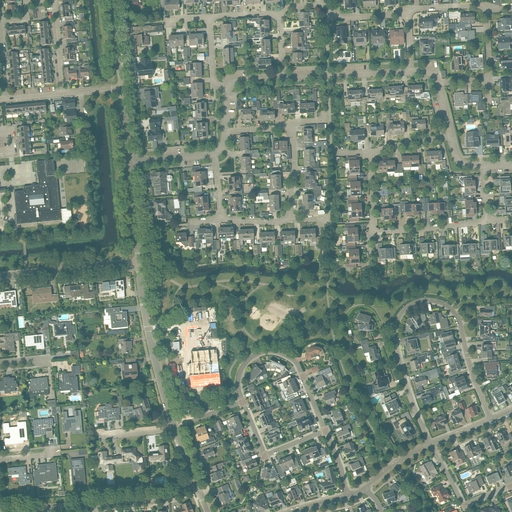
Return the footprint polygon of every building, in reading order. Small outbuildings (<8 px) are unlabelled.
[(61,12),(70,11),(70,8),(72,7),(71,5),(73,5),(72,0),(68,0),(62,1),(63,4),(64,4),(64,5),(60,6),(61,12)] [(172,9),(171,0),(164,0),(165,2),(165,8),(165,10),(172,9)] [(174,0),(171,0),(172,9),(179,9),(179,7),(179,1),(175,1),(174,0)] [(344,0),(345,8),(355,7),(355,1),(359,1),(359,0),(344,0)] [(8,2),(8,6),(9,6),(9,9),(7,9),(8,14),(16,13),(15,8),(17,8),(16,4),(16,2),(16,1),(15,1),(15,2),(8,2)] [(299,21),(308,20),(308,16),(310,16),(310,13),(313,13),(313,10),(305,10),(306,13),(299,14),(299,21)] [(71,14),(70,11),(61,12),(62,18),(69,17),(69,21),(73,20),(72,14),(71,14)] [(459,25),(456,25),(456,29),(465,28),(471,28),(471,24),(474,23),(474,21),(474,13),(469,14),(467,14),(461,14),(461,19),(461,22),(459,22),(459,25)] [(418,27),(419,27),(419,29),(433,28),(433,21),(437,21),(437,15),(430,16),(430,20),(423,20),(419,20),(419,24),(418,24),(418,27)] [(501,22),(497,23),(498,31),(503,31),(505,31),(505,34),(510,33),(511,33),(511,30),(511,20),(511,19),(511,16),(507,17),(507,19),(501,19),(501,21),(501,22)] [(308,20),(299,21),(300,27),(306,27),(306,30),(310,30),(314,30),(314,27),(311,27),(310,24),(309,24),(308,20)] [(222,32),(231,32),(231,28),(236,28),(236,21),(228,22),(228,25),(221,26),(222,32)] [(63,33),(72,32),(72,29),(74,29),(73,26),(75,26),(75,22),(70,23),(70,26),(62,27),(63,33)] [(132,36),(136,36),(137,47),(138,47),(137,45),(142,44),(142,45),(149,45),(148,36),(146,36),(146,31),(157,30),(157,26),(151,27),(151,26),(132,27),(132,28),(134,27),(135,36),(132,36)] [(351,42),(350,38),(347,38),(346,27),(336,27),(337,44),(337,42),(347,42),(347,43),(347,44),(351,44),(351,42)] [(256,32),(256,35),(252,35),(253,38),(260,38),(259,34),(260,34),(260,35),(269,34),(269,28),(260,28),(260,31),(256,32)] [(465,28),(456,29),(456,34),(458,34),(458,37),(467,37),(468,41),(470,41),(475,41),(475,30),(471,31),(467,31),(465,31),(465,28)] [(310,30),(306,30),(300,30),(300,33),(292,34),(292,41),(302,40),(302,37),(308,36),(308,33),(310,33),(310,30)] [(372,43),(384,43),(384,36),(384,31),(380,31),(380,32),(377,32),(377,31),(372,32),(372,37),(372,43)] [(72,32),(63,33),(64,39),(71,39),(72,42),(77,42),(77,38),(75,38),(74,35),(73,36),(72,32)] [(231,32),(222,32),(222,39),(229,39),(229,43),(237,42),(236,36),(231,36),(231,32)] [(354,38),(350,38),(351,42),(351,44),(351,49),(354,48),(354,44),(366,44),(366,38),(366,33),(359,34),(359,32),(353,33),(354,38)] [(390,32),(390,37),(390,45),(404,44),(403,32),(390,32)] [(498,39),(497,39),(498,42),(498,48),(501,48),(501,49),(506,49),(510,48),(509,39),(511,38),(511,33),(510,33),(505,34),(505,38),(503,38),(498,38),(498,39)] [(183,36),(176,36),(177,46),(180,46),(181,49),(184,49),(184,57),(187,56),(187,54),(187,48),(184,48),(183,36)] [(421,55),(430,54),(433,54),(432,40),(436,40),(436,36),(429,36),(429,40),(429,41),(425,41),(420,41),(420,50),(421,50),(421,55)] [(260,41),(260,38),(253,38),(253,41),(258,41),(259,44),(261,44),(261,48),(270,47),(270,44),(269,40),(260,41)] [(292,41),(293,48),(299,47),(300,51),(306,50),(309,50),(308,44),(305,44),(305,40),(302,40),(292,41)] [(65,55),(75,54),(74,50),(76,50),(75,44),(72,44),(72,48),(65,49),(65,55)] [(270,47),(261,48),(262,52),(259,52),(259,55),(256,55),(256,58),(258,58),(263,58),(263,55),(270,54),(270,47)] [(223,57),(233,57),(233,48),(223,49),(223,57)] [(306,50),(300,51),(296,51),(297,54),(293,54),(294,63),(302,62),(301,58),(307,57),(306,50)] [(454,57),(454,65),(455,70),(459,70),(459,71),(460,71),(460,70),(462,70),(462,57),(465,57),(465,51),(458,51),(458,57),(454,57)] [(75,54),(65,55),(66,61),(73,60),(74,64),(77,63),(76,57),(75,57),(75,54)] [(470,62),(470,65),(470,69),(477,69),(477,68),(479,68),(479,69),(483,69),(483,58),(471,58),(471,54),(467,55),(467,62),(470,62)] [(500,69),(505,69),(511,68),(511,54),(508,55),(508,59),(500,59),(500,65),(499,65),(500,69)] [(233,57),(223,57),(224,66),(234,65),(233,60),(233,57)] [(263,58),(258,58),(258,60),(259,70),(271,69),(270,60),(268,61),(268,58),(263,58)] [(149,59),(146,59),(141,60),(142,67),(138,67),(139,76),(153,74),(152,66),(149,66),(149,59)] [(77,78),(77,79),(81,79),(81,77),(89,76),(88,65),(85,66),(85,69),(80,70),(80,66),(76,67),(77,78)] [(77,78),(76,67),(73,67),(73,70),(68,71),(68,67),(64,68),(65,81),(69,81),(69,78),(71,78),(77,78)] [(508,80),(500,80),(500,85),(501,85),(501,86),(500,86),(501,92),(509,92),(509,94),(511,93),(511,89),(510,89),(510,82),(510,80),(508,80)] [(415,97),(414,86),(407,86),(408,93),(405,93),(405,100),(410,100),(410,97),(415,97)] [(422,86),(414,86),(415,97),(420,97),(420,99),(425,99),(430,99),(429,92),(422,93),(422,86)] [(395,98),(395,87),(387,87),(388,94),(385,95),(385,97),(385,101),(390,101),(390,98),(395,98)] [(405,100),(405,93),(402,94),(402,87),(395,87),(395,98),(400,98),(400,100),(400,101),(401,103),(405,102),(405,100)] [(156,107),(155,99),(159,99),(158,90),(149,90),(149,92),(144,92),(144,97),(146,97),(147,99),(146,99),(147,108),(156,107)] [(375,101),(375,90),(367,90),(368,97),(365,97),(365,104),(371,104),(370,101),(375,101)] [(385,97),(382,97),(382,90),(375,90),(375,101),(380,101),(380,103),(385,103),(385,101),(385,97)] [(355,102),(355,91),(347,92),(348,98),(345,99),(345,105),(351,105),(351,102),(355,102)] [(365,104),(365,97),(362,98),(362,91),(355,91),(355,102),(356,106),(362,106),(362,110),(366,110),(365,104)] [(470,95),(467,95),(468,104),(471,104),(471,101),(477,101),(477,111),(482,111),(485,111),(485,110),(485,105),(482,105),(481,100),(481,98),(481,92),(470,92),(470,95)] [(468,104),(467,95),(463,95),(463,93),(459,93),(459,94),(457,94),(457,93),(454,93),(455,106),(464,106),(464,105),(468,104)] [(501,115),(506,115),(511,115),(511,110),(510,110),(510,104),(511,104),(511,96),(506,97),(506,100),(500,100),(501,111),(500,112),(501,113),(501,115)] [(63,105),(61,105),(61,110),(66,110),(66,109),(70,108),(75,108),(75,100),(68,101),(68,99),(62,100),(63,105)] [(248,121),(247,110),(243,110),(243,108),(241,108),(241,101),(237,102),(237,110),(240,110),(240,116),(242,115),(242,119),(244,119),(244,121),(248,121)] [(74,110),(69,111),(64,111),(65,118),(67,118),(67,122),(72,122),(77,121),(76,115),(74,116),(74,110)] [(400,124),(397,125),(397,135),(404,134),(403,126),(406,126),(406,121),(406,114),(406,112),(402,112),(403,115),(403,122),(400,122),(400,124)] [(390,115),(389,113),(386,113),(386,122),(386,124),(387,129),(390,129),(390,135),(397,135),(397,125),(393,125),(393,123),(390,123),(390,115)] [(409,114),(406,114),(406,121),(411,121),(412,129),(419,129),(418,120),(414,121),(414,117),(410,117),(409,114)] [(418,120),(419,129),(425,128),(425,125),(429,125),(428,117),(422,117),(422,120),(418,120)] [(157,141),(158,142),(162,142),(164,139),(164,133),(162,132),(160,132),(160,131),(159,126),(160,126),(159,119),(149,120),(150,127),(151,126),(152,132),(148,133),(149,141),(157,141)] [(194,121),(188,121),(189,124),(194,124),(194,131),(197,131),(207,130),(207,123),(197,124),(195,124),(194,121)] [(357,142),(357,131),(354,131),(353,128),(350,128),(350,123),(344,123),(345,133),(350,133),(350,141),(354,141),(354,142),(357,142)] [(64,136),(67,136),(72,135),(71,127),(69,127),(69,124),(64,125),(60,125),(61,132),(63,132),(64,136)] [(360,131),(357,131),(357,142),(360,142),(360,140),(364,140),(364,134),(367,134),(367,125),(367,124),(363,124),(363,127),(360,128),(360,131)] [(380,127),(377,128),(377,136),(384,135),(384,133),(387,133),(387,129),(386,124),(380,125),(380,127)] [(303,136),(312,136),(312,130),(316,129),(315,125),(309,125),(310,129),(303,130),(303,136)] [(373,125),(367,125),(367,134),(370,133),(370,136),(377,136),(377,128),(374,128),(373,125)] [(478,132),(471,133),(466,133),(466,138),(468,138),(468,148),(478,147),(478,137),(482,137),(481,126),(477,126),(478,132)] [(502,130),(502,135),(505,135),(505,139),(505,146),(509,146),(510,146),(510,144),(511,144),(511,145),(511,131),(506,131),(506,127),(502,128),(502,130)] [(486,136),(486,140),(486,145),(494,145),(494,146),(499,146),(499,140),(502,140),(502,135),(502,130),(498,130),(498,132),(496,132),(494,134),(494,136),(486,136)] [(240,145),(249,144),(249,138),(252,137),(252,134),(240,135),(240,145)] [(315,136),(312,136),(303,136),(304,143),(310,142),(311,147),(318,147),(318,146),(327,146),(327,141),(315,142),(315,136)] [(56,139),(52,139),(53,144),(57,144),(61,144),(61,149),(68,149),(69,150),(74,150),(73,141),(66,141),(65,138),(56,139)] [(280,142),(280,151),(287,151),(287,160),(291,160),(290,146),(287,147),(286,140),(283,140),(284,142),(280,142)] [(318,147),(311,147),(311,151),(304,151),(304,158),(314,158),(314,154),(318,154),(318,147)] [(441,152),(434,152),(434,161),(434,165),(442,164),(442,169),(445,169),(445,160),(441,160),(441,152)] [(423,173),(422,164),(418,165),(418,159),(415,159),(415,156),(410,157),(410,167),(418,166),(418,174),(423,174),(423,173)] [(349,168),(359,168),(359,160),(356,160),(356,157),(346,157),(346,161),(349,161),(349,168)] [(410,167),(410,157),(405,157),(405,160),(402,160),(402,164),(398,164),(399,173),(403,173),(403,167),(410,167)] [(314,162),(314,158),(304,158),(305,166),(311,166),(312,169),(319,169),(319,161),(314,162)] [(45,161),(36,162),(38,177),(39,185),(35,185),(35,184),(34,184),(32,185),(32,184),(31,184),(32,186),(23,187),(24,191),(14,192),(15,192),(15,198),(15,199),(16,205),(15,205),(16,205),(17,212),(16,212),(17,225),(17,224),(24,223),(24,224),(24,223),(30,223),(31,223),(37,222),(37,223),(41,222),(48,221),(48,222),(48,221),(54,220),(54,221),(54,220),(61,220),(61,221),(60,207),(59,207),(58,201),(59,201),(58,201),(58,195),(58,194),(57,188),(58,188),(57,188),(57,182),(56,176),(57,176),(57,175),(55,175),(54,160),(45,161)] [(399,173),(398,164),(392,165),(392,161),(386,162),(387,172),(394,171),(394,173),(399,173)] [(387,172),(386,162),(381,162),(381,165),(378,165),(379,176),(382,176),(382,172),(387,172)] [(195,180),(205,179),(205,172),(199,172),(199,170),(200,170),(200,167),(192,167),(193,177),(195,176),(195,180)] [(359,168),(349,168),(349,175),(347,175),(347,179),(355,179),(355,175),(360,175),(359,168)] [(320,169),(319,169),(312,169),(312,173),(305,173),(306,180),(315,180),(314,176),(317,176),(317,173),(320,173),(320,169)] [(152,174),(153,181),(155,180),(156,193),(161,193),(166,192),(165,181),(167,181),(170,181),(172,180),(172,178),(172,176),(171,175),(170,175),(167,175),(166,173),(152,174)] [(464,187),(475,186),(474,181),(471,181),(471,176),(456,176),(457,180),(459,180),(463,182),(463,185),(464,187)] [(502,187),(510,186),(511,186),(511,179),(510,180),(509,176),(501,177),(501,179),(493,180),(493,184),(502,184),(502,187)] [(205,179),(195,180),(195,183),(193,183),(194,192),(201,192),(200,186),(206,186),(205,179)] [(355,179),(347,179),(347,183),(350,183),(350,190),(361,189),(360,182),(355,182),(355,179)] [(315,180),(306,180),(306,188),(313,187),(313,191),(321,190),(321,186),(317,187),(317,184),(315,184),(315,180)] [(240,188),(240,185),(229,185),(230,192),(236,192),(236,195),(242,195),(242,188),(240,188)] [(475,186),(464,187),(465,187),(465,195),(462,195),(462,198),(472,198),(472,192),(475,192),(475,186)] [(510,186),(502,187),(502,191),(499,191),(500,197),(502,197),(510,196),(510,186)] [(361,189),(350,190),(347,190),(348,201),(348,200),(356,200),(358,200),(358,196),(361,196),(361,189)] [(321,190),(313,191),(313,195),(303,195),(304,202),(312,202),(312,198),(317,198),(317,195),(321,195),(321,190)] [(201,192),(194,192),(195,205),(198,205),(208,204),(207,197),(201,197),(201,192)] [(242,195),(236,195),(236,198),(230,198),(230,205),(241,205),(240,201),(243,201),(242,195)] [(511,196),(510,196),(502,197),(503,203),(505,203),(505,206),(511,206),(511,196)] [(425,212),(431,211),(432,214),(437,214),(436,204),(429,204),(429,202),(428,198),(424,198),(424,199),(424,203),(425,212)] [(472,198),(462,198),(462,202),(465,201),(466,209),(476,209),(475,203),(472,203),(472,198)] [(420,205),(412,205),(413,215),(418,215),(418,212),(425,212),(424,203),(424,199),(421,199),(420,201),(420,205)] [(356,200),(348,200),(349,204),(351,204),(351,211),(362,211),(361,203),(356,204),(356,200)] [(164,201),(160,201),(155,202),(156,209),(155,209),(156,215),(158,214),(158,219),(162,218),(162,219),(166,219),(166,221),(172,220),(172,215),(166,211),(165,211),(164,201)] [(413,215),(412,205),(408,205),(408,202),(406,201),(400,201),(400,204),(401,213),(407,212),(408,216),(413,215)] [(444,204),(436,204),(437,214),(442,214),(442,211),(449,210),(448,201),(444,201),(444,204)] [(312,206),(312,202),(304,202),(304,209),(309,209),(309,215),(318,215),(317,210),(317,206),(312,206)] [(208,204),(198,205),(198,208),(196,208),(196,215),(204,214),(203,214),(203,211),(208,211),(208,204)] [(393,209),(389,209),(389,220),(395,219),(394,216),(397,216),(397,213),(401,213),(400,204),(393,204),(393,209)] [(389,220),(389,209),(388,205),(383,205),(383,206),(379,206),(380,210),(381,210),(381,217),(384,217),(384,220),(389,220)] [(511,206),(505,206),(506,210),(499,210),(499,215),(509,214),(509,213),(511,212),(511,206)] [(476,209),(466,209),(466,214),(462,214),(462,217),(473,217),(473,214),(476,214),(476,209)] [(362,211),(351,211),(351,218),(349,218),(350,222),(360,221),(360,218),(362,218),(362,211)] [(348,236),(358,235),(358,228),(353,228),(352,224),(345,225),(345,229),(347,229),(348,236)] [(205,239),(205,229),(198,230),(198,237),(195,237),(196,248),(199,248),(199,243),(202,243),(202,239),(205,239)] [(212,229),(205,229),(205,239),(209,239),(209,243),(212,243),(212,250),(217,250),(217,249),(220,249),(219,240),(213,241),(212,229)] [(247,239),(246,230),(239,231),(239,236),(240,240),(233,241),(233,249),(240,249),(240,245),(243,245),(243,239),(247,239)] [(253,230),(246,230),(247,239),(250,239),(251,243),(251,245),(253,245),(257,245),(257,244),(254,245),(253,235),(253,230)] [(308,230),(308,239),(312,239),(312,243),(316,242),(317,248),(320,248),(320,237),(315,237),(315,230),(308,230)] [(504,240),(505,242),(501,242),(502,250),(506,250),(506,247),(511,247),(511,238),(507,238),(507,231),(503,231),(503,240),(504,240)] [(175,234),(176,239),(176,242),(186,242),(186,233),(175,234)] [(358,235),(348,236),(348,242),(346,243),(346,246),(354,246),(353,242),(358,242),(358,235)] [(484,244),(484,246),(480,246),(480,254),(491,254),(491,250),(490,243),(487,243),(486,235),(482,235),(482,244),(484,244)] [(427,254),(427,246),(424,246),(423,238),(419,238),(419,248),(421,248),(421,254),(427,254)] [(461,239),(462,248),(462,250),(460,250),(460,255),(470,254),(469,246),(466,247),(466,238),(461,239)] [(407,255),(406,247),(403,247),(402,239),(398,239),(399,249),(400,249),(400,255),(407,255)] [(490,243),(491,250),(500,250),(500,239),(494,240),(494,242),(490,243)] [(449,255),(448,248),(445,248),(445,240),(440,240),(441,250),(438,250),(439,256),(449,255)] [(427,246),(427,254),(437,253),(437,242),(431,243),(431,246),(427,246)] [(386,259),(385,251),(382,251),(382,243),(377,243),(378,253),(379,253),(379,255),(375,255),(375,261),(380,261),(380,259),(386,259)] [(480,257),(480,254),(479,243),(473,243),(473,246),(469,246),(470,254),(475,254),(476,255),(477,257),(480,257)] [(406,247),(407,255),(412,254),(413,257),(414,258),(416,258),(416,244),(410,244),(410,247),(406,247)] [(452,247),(448,248),(449,255),(453,255),(453,257),(455,259),(459,259),(458,244),(452,245),(452,247)] [(354,250),(354,246),(346,246),(346,250),(348,250),(349,257),(359,257),(359,249),(354,250)] [(385,251),(386,259),(396,259),(395,248),(389,248),(389,251),(385,251)] [(359,257),(349,257),(349,264),(347,264),(347,268),(355,268),(355,264),(359,264),(359,257)] [(123,281),(102,283),(103,291),(110,291),(110,289),(116,288),(117,298),(125,297),(123,281)] [(95,292),(89,292),(88,284),(83,285),(83,284),(82,284),(82,286),(70,287),(70,286),(64,286),(64,295),(71,295),(71,297),(80,296),(80,293),(83,292),(84,299),(93,299),(95,299),(95,292)] [(32,289),(33,294),(33,303),(58,300),(58,295),(51,295),(51,288),(45,288),(45,290),(42,290),(42,289),(32,289)] [(0,303),(11,302),(12,306),(16,306),(15,291),(11,292),(0,293),(0,303)] [(495,312),(495,307),(487,306),(487,310),(480,310),(480,316),(490,317),(491,312),(495,312)] [(109,309),(106,309),(106,313),(108,313),(108,316),(111,315),(112,323),(112,328),(123,327),(128,327),(126,313),(122,313),(122,312),(119,313),(119,311),(118,311),(118,308),(119,308),(114,308),(109,309)] [(432,314),(429,315),(430,321),(428,321),(429,325),(439,323),(441,330),(449,328),(447,318),(442,319),(440,313),(438,313),(438,312),(432,313),(432,314)] [(359,313),(357,317),(355,320),(358,321),(358,324),(358,326),(359,326),(358,330),(372,331),(372,325),(369,325),(369,324),(369,322),(370,318),(368,317),(365,315),(362,314),(359,314),(360,313),(359,313)] [(409,328),(413,331),(416,328),(416,329),(418,327),(422,323),(422,322),(423,321),(426,320),(424,313),(420,313),(421,316),(419,318),(415,314),(412,317),(410,318),(410,319),(406,323),(410,327),(409,328)] [(479,326),(479,329),(480,329),(480,330),(489,330),(489,328),(493,328),(496,324),(496,321),(493,321),(488,321),(488,324),(480,324),(480,325),(479,326)] [(43,335),(25,336),(26,342),(26,347),(36,346),(37,349),(44,349),(43,341),(49,340),(49,335),(48,326),(48,322),(43,322),(44,327),(45,333),(42,333),(43,335)] [(71,322),(54,324),(54,331),(55,336),(66,335),(66,341),(73,340),(72,334),(75,332),(74,327),(71,326),(71,322)] [(453,340),(453,339),(451,332),(444,333),(443,330),(435,332),(436,337),(439,336),(439,338),(440,338),(442,338),(443,342),(444,342),(453,340)] [(479,332),(479,335),(480,335),(480,337),(487,337),(487,341),(492,341),(496,341),(499,341),(499,337),(496,337),(492,334),(489,334),(489,330),(480,330),(480,331),(479,332)] [(0,337),(0,347),(6,347),(6,352),(14,352),(13,339),(19,339),(19,341),(19,336),(19,333),(5,334),(6,337),(0,337)] [(415,336),(407,337),(407,341),(407,345),(405,345),(406,347),(405,347),(408,354),(416,352),(415,350),(418,349),(416,339),(415,336)] [(122,339),(119,340),(119,344),(121,343),(121,349),(120,349),(119,350),(119,352),(120,353),(121,353),(122,353),(126,353),(128,353),(127,353),(131,353),(130,349),(132,348),(131,348),(131,346),(132,346),(131,341),(127,342),(127,339),(122,339)] [(444,342),(445,346),(444,346),(443,347),(444,349),(440,350),(442,354),(443,354),(450,352),(449,348),(455,347),(454,339),(453,339),(453,340),(444,342)] [(482,352),(491,352),(491,347),(496,347),(496,342),(494,342),(489,342),(489,345),(482,345),(482,352)] [(368,343),(361,345),(362,349),(363,349),(364,353),(368,352),(369,352),(371,361),(375,360),(380,359),(379,352),(376,352),(375,347),(369,348),(368,343)] [(311,349),(310,348),(308,349),(306,351),(306,354),(305,356),(306,356),(308,356),(308,358),(309,360),(309,359),(314,357),(316,357),(317,356),(317,354),(318,354),(319,353),(320,353),(321,351),(320,351),(321,350),(323,352),(324,351),(322,350),(320,348),(318,347),(315,347),(313,348),(311,349)] [(190,364),(186,364),(187,376),(189,376),(190,388),(219,385),(216,356),(213,356),(213,349),(189,352),(190,364)] [(452,351),(450,352),(443,354),(444,358),(445,358),(446,361),(447,361),(449,364),(459,361),(456,354),(453,355),(452,351)] [(491,352),(482,352),(482,358),(489,358),(489,361),(496,361),(496,356),(491,356),(491,352)] [(417,370),(420,369),(419,363),(425,362),(425,355),(416,357),(417,360),(409,362),(410,366),(411,366),(413,371),(417,370)] [(124,359),(119,360),(117,360),(118,364),(121,364),(122,380),(128,379),(129,379),(138,378),(137,373),(136,373),(136,370),(137,370),(136,364),(125,365),(124,359)] [(263,365),(264,369),(266,369),(276,369),(275,369),(276,368),(283,371),(285,368),(288,372),(288,371),(285,368),(285,367),(282,365),(278,361),(278,362),(278,363),(275,362),(274,362),(270,360),(271,361),(271,362),(265,362),(266,363),(266,364),(263,365)] [(459,361),(449,364),(450,368),(448,368),(449,372),(448,372),(450,376),(459,373),(457,369),(461,368),(459,361)] [(499,362),(485,363),(485,367),(486,373),(487,373),(487,378),(492,378),(492,377),(497,376),(496,367),(499,366),(499,362)] [(264,369),(263,365),(259,367),(259,368),(257,366),(255,368),(252,370),(250,372),(248,374),(249,375),(248,378),(251,381),(254,379),(263,375),(264,377),(266,378),(268,377),(266,374),(265,370),(264,369)] [(60,383),(60,388),(60,390),(70,389),(71,392),(78,391),(77,377),(75,377),(75,374),(80,374),(80,366),(72,367),(72,374),(67,375),(67,374),(62,374),(63,383),(60,383)] [(319,376),(315,378),(316,382),(317,382),(318,385),(317,385),(319,388),(323,386),(325,386),(327,386),(326,385),(323,378),(325,377),(324,375),(327,374),(325,369),(322,370),(318,372),(319,376)] [(373,375),(373,376),(374,377),(374,378),(375,379),(376,378),(379,386),(375,387),(376,392),(384,390),(383,386),(387,385),(387,384),(389,384),(388,379),(385,379),(383,371),(378,372),(375,373),(375,374),(374,375),(373,375)] [(426,380),(430,378),(428,371),(421,373),(422,377),(414,379),(417,387),(423,385),(423,386),(427,385),(426,380)] [(283,375),(277,381),(279,380),(286,377),(288,376),(287,372),(283,375)] [(457,386),(465,383),(463,377),(457,379),(455,376),(449,378),(450,382),(451,382),(453,387),(457,386)] [(30,383),(31,396),(49,395),(48,382),(47,377),(38,378),(38,379),(36,379),(29,379),(30,382),(29,382),(29,383),(30,383)] [(285,389),(297,385),(295,381),(294,381),(293,378),(288,381),(286,377),(279,380),(277,381),(276,381),(278,385),(283,383),(285,389)] [(0,388),(0,389),(4,389),(4,393),(15,392),(15,388),(18,387),(18,384),(16,384),(16,381),(14,381),(14,378),(10,378),(10,380),(9,380),(9,383),(6,383),(6,378),(3,378),(3,381),(0,381),(0,388)] [(465,383),(457,386),(458,390),(454,391),(456,396),(460,394),(459,392),(467,388),(465,383)] [(297,385),(285,389),(288,396),(284,397),(286,401),(290,399),(295,397),(293,394),(298,392),(298,389),(299,389),(297,385)] [(428,395),(421,398),(423,405),(428,403),(432,401),(432,403),(434,402),(435,402),(435,401),(435,400),(434,396),(436,395),(438,395),(437,391),(439,390),(440,392),(443,391),(441,385),(434,387),(435,389),(434,390),(433,389),(431,390),(426,392),(428,395)] [(497,393),(498,394),(494,396),(498,405),(505,401),(502,395),(506,392),(502,386),(497,389),(498,392),(497,393)] [(253,402),(263,398),(261,395),(265,393),(262,388),(253,392),(255,395),(251,397),(253,402)] [(324,402),(326,401),(328,405),(329,405),(330,405),(334,404),(334,403),(335,402),(334,398),(335,397),(334,394),(336,393),(335,390),(324,395),(325,398),(323,398),(324,402)] [(385,399),(383,399),(385,404),(384,404),(389,414),(390,416),(398,413),(397,410),(401,409),(396,399),(397,398),(395,394),(394,393),(389,396),(390,396),(385,399)] [(265,402),(263,398),(253,402),(256,408),(259,406),(261,410),(270,406),(268,401),(265,402)] [(296,409),(305,405),(304,401),(302,401),(302,399),(299,400),(298,398),(289,401),(292,407),(295,405),(296,409)] [(133,406),(122,408),(123,417),(124,417),(124,416),(123,417),(123,415),(128,414),(129,420),(134,419),(134,418),(137,418),(137,419),(143,417),(143,418),(147,417),(146,411),(148,410),(148,408),(146,400),(138,402),(140,408),(133,410),(133,406)] [(102,410),(98,410),(98,414),(99,419),(104,419),(104,422),(118,421),(120,420),(119,415),(120,415),(120,410),(120,408),(111,409),(111,405),(110,405),(109,405),(108,405),(107,405),(106,405),(106,406),(102,407),(102,410)] [(305,405),(296,409),(297,412),(294,413),(297,419),(304,416),(303,413),(307,412),(306,409),(307,409),(305,405)] [(465,410),(466,412),(468,417),(471,416),(471,417),(478,414),(475,406),(470,408),(468,409),(465,410)] [(261,422),(270,418),(268,415),(271,414),(270,411),(273,410),(272,407),(260,411),(260,412),(264,410),(266,413),(259,416),(261,422)] [(334,417),(331,418),(331,417),(335,426),(344,422),(339,413),(340,412),(339,409),(332,412),(334,417)] [(463,417),(461,413),(459,409),(453,412),(454,414),(450,416),(449,419),(452,421),(454,424),(461,421),(460,419),(463,417)] [(76,430),(76,426),(82,426),(80,410),(74,411),(75,419),(67,420),(67,412),(62,412),(64,427),(64,432),(70,431),(70,430),(76,430)] [(228,427),(241,422),(240,420),(239,419),(237,416),(234,417),(233,415),(230,416),(231,419),(229,419),(230,423),(227,424),(228,427)] [(443,425),(447,423),(443,415),(438,417),(439,420),(431,424),(433,428),(434,427),(436,431),(443,428),(442,425),(443,425)] [(303,418),(287,424),(289,428),(298,424),(299,427),(298,427),(299,431),(304,430),(303,429),(312,425),(310,419),(304,421),(303,418),(304,418),(304,417),(303,418)] [(34,420),(33,420),(34,434),(35,434),(35,432),(40,432),(40,435),(45,435),(45,434),(47,434),(47,437),(53,436),(52,425),(53,425),(53,426),(52,418),(52,419),(34,420)] [(270,418),(261,422),(264,428),(270,426),(271,429),(268,431),(279,426),(277,422),(275,423),(274,421),(271,422),(270,418)] [(395,423),(393,424),(396,430),(399,429),(402,434),(404,438),(406,437),(410,435),(411,436),(415,434),(412,428),(411,429),(407,422),(406,422),(404,418),(400,420),(395,423)] [(242,425),(241,422),(228,427),(229,430),(233,429),(234,432),(234,434),(235,437),(241,434),(239,430),(243,429),(241,426),(242,425)] [(9,428),(8,424),(3,424),(4,433),(10,432),(11,439),(9,439),(9,438),(8,439),(5,439),(5,444),(23,443),(22,427),(9,428)] [(338,432),(339,437),(340,440),(343,439),(343,440),(351,437),(349,432),(352,431),(349,424),(342,427),(343,430),(338,432)] [(195,429),(197,434),(195,434),(197,441),(199,440),(200,442),(206,440),(207,444),(215,441),(214,437),(211,438),(210,433),(208,434),(205,426),(199,428),(199,427),(198,428),(195,429)] [(271,435),(267,436),(268,438),(267,440),(269,441),(270,443),(279,439),(277,434),(279,433),(280,432),(279,428),(269,432),(270,432),(271,434),(271,435)] [(511,443),(511,433),(506,436),(503,430),(496,434),(498,437),(497,437),(500,443),(510,439),(511,443)] [(241,448),(249,444),(246,437),(243,438),(242,435),(233,439),(235,442),(236,442),(237,445),(239,444),(241,448)] [(489,436),(483,439),(486,448),(490,446),(492,452),(499,449),(496,442),(492,443),(489,436)] [(345,444),(347,450),(344,451),(347,458),(356,455),(353,447),(354,447),(352,441),(345,444)] [(205,459),(209,457),(215,455),(213,449),(214,448),(213,444),(209,445),(210,449),(202,452),(205,459)] [(252,451),(249,444),(241,448),(237,449),(242,460),(250,457),(249,452),(252,451)] [(469,459),(482,453),(481,450),(479,445),(475,447),(473,448),(471,444),(464,447),(469,459)] [(153,453),(148,454),(149,460),(156,459),(155,458),(160,457),(161,461),(166,461),(166,462),(167,461),(169,461),(168,446),(159,446),(160,453),(153,454),(153,453)] [(316,447),(310,449),(313,458),(313,459),(314,459),(316,464),(320,463),(321,458),(325,456),(322,449),(318,451),(316,447)] [(136,461),(137,475),(143,474),(142,469),(142,462),(141,462),(141,456),(136,452),(135,448),(121,450),(122,456),(113,457),(113,464),(123,463),(123,458),(132,458),(133,459),(136,461)] [(310,449),(310,448),(303,451),(305,455),(300,457),(303,465),(311,462),(309,459),(313,458),(310,449)] [(457,460),(458,462),(459,465),(466,462),(467,462),(462,452),(458,453),(456,450),(450,453),(453,462),(457,460)] [(106,452),(99,452),(99,455),(97,456),(98,458),(99,458),(100,464),(104,463),(104,464),(105,464),(106,471),(113,471),(112,464),(113,464),(113,457),(107,458),(106,452)] [(284,459),(288,468),(292,467),(292,469),(294,468),(295,471),(300,469),(296,458),(292,460),(291,456),(284,459)] [(248,470),(253,468),(258,466),(255,459),(249,462),(248,459),(251,458),(251,457),(246,459),(241,461),(243,466),(246,465),(248,470)] [(362,457),(353,461),(354,463),(350,465),(353,472),(355,471),(357,475),(365,472),(362,467),(365,465),(361,467),(359,462),(363,460),(362,457)] [(72,460),(74,484),(74,485),(85,484),(82,459),(72,460)] [(288,468),(284,459),(278,461),(281,468),(277,469),(280,477),(285,475),(284,472),(286,472),(285,470),(288,468)] [(428,480),(431,479),(436,476),(435,475),(437,474),(434,467),(433,467),(431,466),(430,466),(428,462),(419,467),(421,471),(423,470),(428,480)] [(210,474),(213,482),(215,482),(215,483),(219,481),(219,480),(224,478),(223,476),(225,475),(226,474),(226,473),(226,472),(225,469),(223,470),(222,467),(224,466),(223,463),(213,466),(215,471),(214,473),(210,474)] [(38,471),(34,471),(35,478),(38,478),(39,478),(39,482),(57,480),(56,464),(49,465),(49,466),(47,467),(46,464),(38,465),(37,465),(38,471)] [(31,484),(31,480),(33,480),(32,474),(26,474),(26,466),(10,468),(10,469),(8,469),(8,476),(13,475),(13,473),(19,473),(20,485),(25,485),(26,485),(31,484)] [(275,478),(278,476),(277,475),(275,470),(272,471),(270,471),(271,469),(267,468),(264,467),(263,472),(261,477),(269,479),(269,478),(271,479),(275,477),(275,478)] [(332,467),(325,469),(328,481),(325,482),(321,483),(323,492),(329,490),(329,489),(337,487),(332,467)] [(486,477),(487,480),(489,485),(493,483),(493,481),(495,480),(496,482),(500,480),(500,478),(503,477),(501,472),(499,469),(496,470),(497,472),(494,474),(492,474),(491,474),(490,475),(489,476),(486,477)] [(484,484),(482,480),(480,475),(474,478),(475,479),(471,481),(471,482),(466,485),(470,494),(479,490),(478,487),(484,484)] [(305,494),(307,493),(308,495),(316,492),(313,486),(316,484),(315,480),(308,483),(308,485),(305,486),(305,487),(303,488),(305,494)] [(402,488),(400,486),(397,482),(389,489),(390,492),(382,494),(384,500),(386,499),(388,505),(392,504),(392,503),(396,501),(394,497),(395,496),(394,493),(397,491),(398,492),(402,488)] [(221,494),(218,495),(221,501),(223,505),(227,503),(231,501),(230,500),(231,499),(235,498),(232,492),(231,492),(229,488),(228,484),(224,486),(219,487),(221,494)] [(286,490),(290,499),(291,501),(297,498),(296,495),(298,494),(302,493),(300,489),(299,489),(297,485),(286,490)] [(436,487),(433,489),(431,491),(434,496),(436,495),(440,503),(443,501),(447,499),(447,498),(450,497),(446,490),(443,491),(442,489),(443,489),(441,485),(436,487)] [(274,496),(268,498),(271,506),(277,504),(278,505),(283,503),(281,501),(285,499),(281,492),(274,495),(274,496)] [(253,504),(255,509),(256,511),(259,511),(262,511),(263,510),(265,509),(265,510),(266,509),(266,508),(268,507),(269,508),(263,495),(259,496),(256,502),(257,503),(253,504)] [(193,511),(192,508),(191,509),(189,503),(182,505),(183,508),(181,509),(181,508),(173,511),(193,511)]
